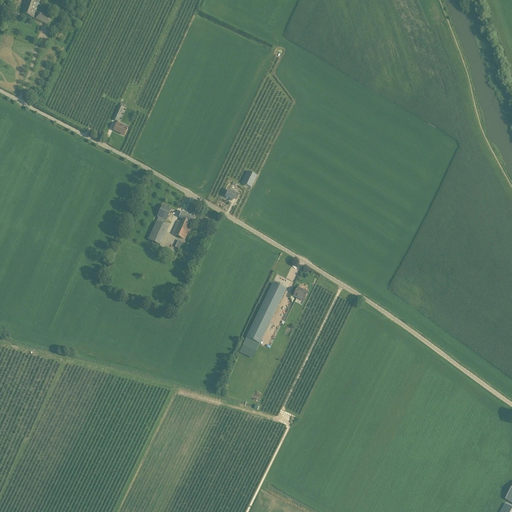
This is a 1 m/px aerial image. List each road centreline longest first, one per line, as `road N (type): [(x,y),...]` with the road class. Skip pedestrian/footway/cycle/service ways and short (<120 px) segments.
road 1 (unclassified): [(511,404),(342,285),(0,91)]
road 2 (track): [(342,285),(278,419),(289,424),(246,511)]
road 3 (track): [(114,511),(177,391)]
